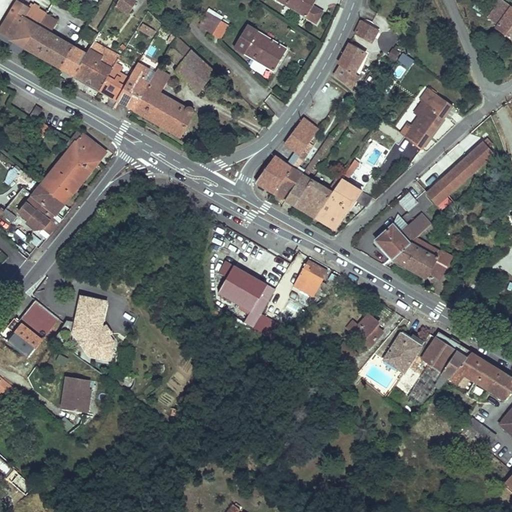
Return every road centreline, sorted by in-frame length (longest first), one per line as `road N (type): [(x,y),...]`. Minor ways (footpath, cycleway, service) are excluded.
road 1 (secondary): [(200,169),(0,60)]
road 2 (secondary): [(188,182),(386,282)]
road 3 (unclassified): [(335,246),(493,101)]
road 4 (tertiary): [(353,0),(306,95),(266,146)]
road 5 (secondary): [(0,72),(132,148)]
road 6 (tertiary): [(0,313),(96,197)]
road 7 (secondary): [(511,355),(386,282)]
